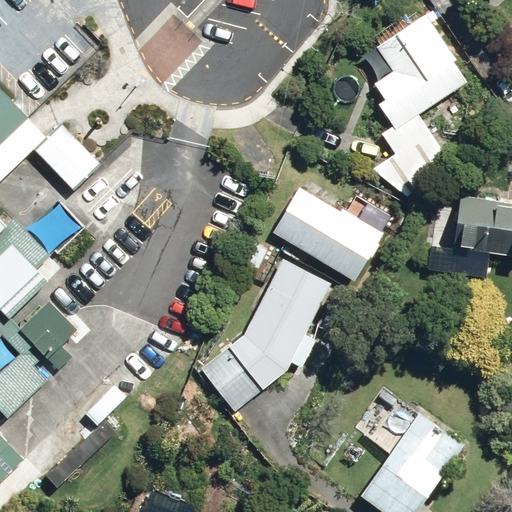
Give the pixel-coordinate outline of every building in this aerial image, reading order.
[(380,168),(415,197),(456,157),(428,114),(479,80),(466,60),(468,59),(437,13),(386,46),(402,70),(385,82),(397,100),(389,105),(402,124),(390,133),(403,153),(380,168)] [(0,144),(28,117),(0,88),(0,144)] [(45,137),(28,117),(0,144),(0,180),(34,148),(45,137)] [(34,148),(73,189),(100,164),(60,123),(45,137),(34,148)] [(282,232),(366,281),(395,232),(354,208),(351,212),(310,188),(307,193),(302,190),(280,227),(284,230),(282,232)] [(511,201),(469,195),(461,247),(511,254),(511,201)] [(0,221),(0,409),(8,417),(47,380),(32,366),(0,395),(0,309),(9,319),(48,283),(35,269),(49,255),(14,219),(13,221),(6,228),(0,221)] [(254,256),(267,262),(274,249),(261,243),(254,256)] [(210,367),(245,412),(298,370),(303,362),(311,366),(324,341),(314,336),(341,282),(292,257),(254,333),(210,367)] [(324,325),(351,339),(370,304),(343,289),(324,325)] [(76,329),(50,302),(19,330),(43,356),(59,369),(70,358),(58,347),(76,329)] [(0,395),(32,366),(43,356),(19,330),(9,319),(0,309),(0,333),(20,354),(0,372),(0,395)] [(372,497),(394,511),(429,511),(476,444),(429,413),(372,497)] [(124,429),(111,415),(51,469),(64,484),(124,429)] [(0,485),(24,462),(22,459),(0,436),(0,485)]
